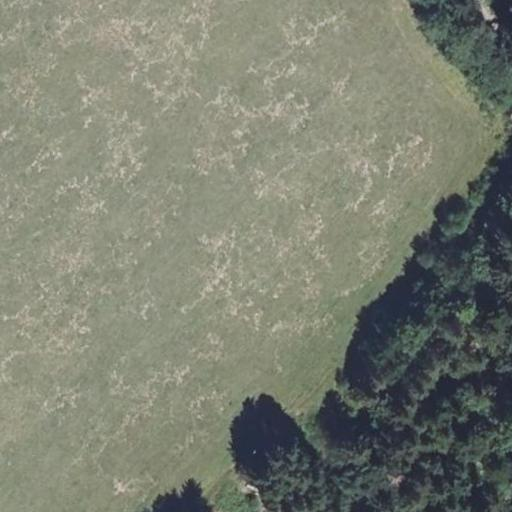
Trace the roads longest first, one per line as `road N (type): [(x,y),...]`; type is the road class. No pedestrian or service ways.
road 1 (track): [(511,150),(475,214),(369,352),(326,432),(328,511)]
road 2 (track): [(422,0),(505,96),(511,125)]
